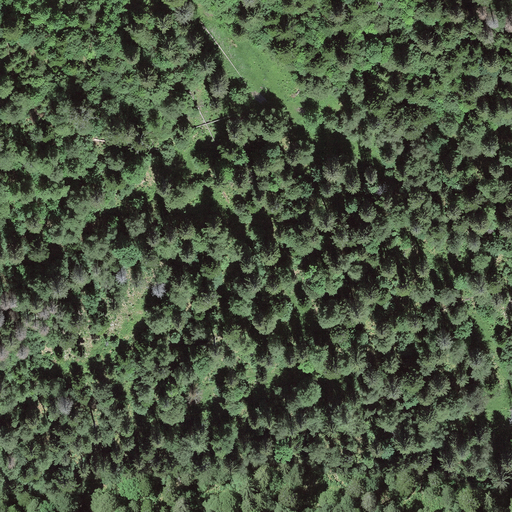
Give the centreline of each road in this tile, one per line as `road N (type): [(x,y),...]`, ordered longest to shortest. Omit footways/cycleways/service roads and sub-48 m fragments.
road 1 (track): [(101,511),(128,441),(256,378),(376,408),(511,420)]
road 2 (track): [(177,0),(231,74),(315,139),(485,122)]
